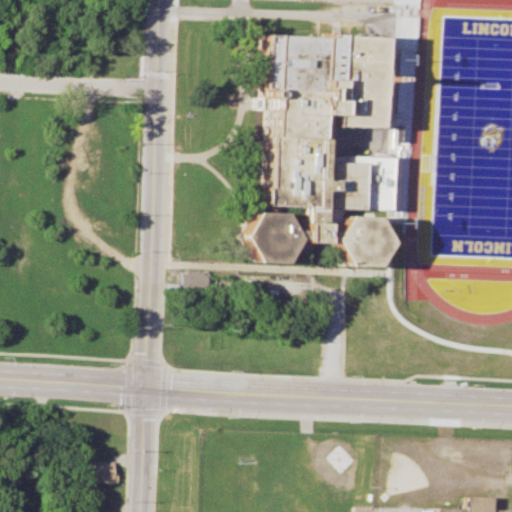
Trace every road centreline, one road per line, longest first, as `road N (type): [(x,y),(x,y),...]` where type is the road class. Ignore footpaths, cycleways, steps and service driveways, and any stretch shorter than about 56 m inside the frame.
road 1 (tertiary): [(158,0),(145,392)]
road 2 (secondary): [(145,392),(511,407)]
road 3 (residential): [(0,83),(158,88)]
road 4 (secondary): [(0,381),(145,392)]
road 5 (residential): [(145,392),(140,511)]
